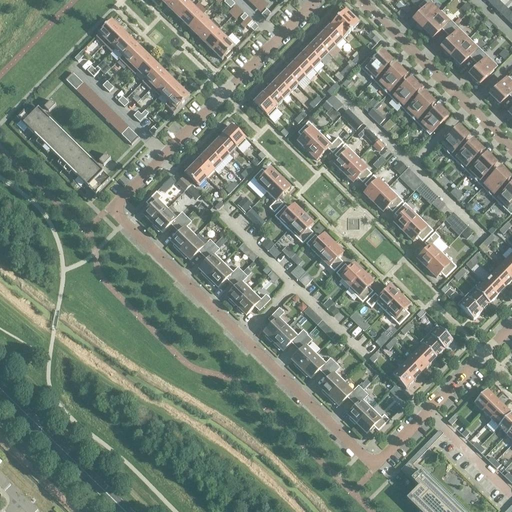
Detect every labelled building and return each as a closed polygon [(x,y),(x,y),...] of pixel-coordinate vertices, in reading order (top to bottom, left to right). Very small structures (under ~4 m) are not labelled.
[(185,0),(169,0),(165,5),(173,13),(185,0)] [(193,8),(185,0),(173,13),(181,21),(193,8)] [(428,0),(426,0),(418,8),(423,13),(414,22),(417,25),(416,26),(422,32),(441,12),(440,14),(431,5),(432,4),(428,0)] [(497,0),(492,0),(489,4),(493,8),(499,2),(497,0)] [(406,15),(410,10),(401,1),(396,7),(399,10),(400,9),(406,15)] [(499,2),(493,8),(498,12),(504,6),(499,2)] [(467,4),(461,10),(466,15),(472,9),(467,4)] [(201,16),(193,8),(181,21),(189,29),(201,16)] [(266,20),(271,14),(267,10),(262,16),(266,20)] [(337,20),(350,33),(359,24),(346,12),(337,20)] [(441,12),(422,32),(423,32),(424,31),(426,33),(425,35),(432,41),(442,31),(446,35),(455,26),(442,13),(441,12)] [(210,24),(201,16),(189,29),(197,37),(210,24)] [(244,22),(240,26),(250,36),(254,32),(258,29),(258,28),(255,25),(248,18),(244,22)] [(337,20),(330,28),(343,41),(350,33),(337,20)] [(197,37),(205,45),(218,32),(217,32),(219,30),(220,31),(221,29),(213,21),(210,24),(197,37)] [(488,21),(484,25),(488,30),(492,26),(488,21)] [(104,46),(120,30),(112,22),(96,38),(104,46)] [(455,26),(446,35),(451,40),(442,49),(445,52),(444,53),(450,59),(469,40),(455,26)] [(322,36),(335,48),(343,41),(330,28),(322,36)] [(127,37),(120,30),(104,46),(112,54),(115,50),(127,37)] [(219,30),(217,32),(218,32),(205,45),(213,53),(226,40),(228,39),(220,31),(219,30)] [(335,48),(322,36),(315,43),(327,56),(335,48)] [(123,58),(135,45),(132,42),(127,37),(115,50),(112,54),(119,61),(122,57),(123,58)] [(234,48),(226,40),(213,53),(222,61),(225,58),(226,60),(233,53),(231,51),(234,48)] [(474,63),(483,54),(469,40),(450,59),(451,60),(452,58),(454,61),(453,62),(459,68),(469,58),(474,63)] [(327,56),(315,43),(307,51),(320,64),(327,56)] [(143,52),(135,45),(123,58),(122,57),(119,61),(127,69),(143,52)] [(83,51),(75,60),(78,63),(86,55),(83,51)] [(320,64),(307,51),(299,59),(312,72),(320,64)] [(501,51),(495,53),(498,60),(504,58),(501,51)] [(150,60),(143,52),(127,69),(135,76),(138,73),(150,60)] [(483,54),(474,63),(479,67),(470,76),(473,79),(472,81),(478,87),(497,67),(483,54)] [(373,64),(368,59),(359,68),(373,82),(376,79),(383,73),(393,63),(386,56),(385,58),(382,55),(373,64)] [(299,59),(292,67),(305,79),(312,72),(299,59)] [(138,73),(145,80),(146,80),(158,68),(150,60),(138,73)] [(284,74),(297,87),(305,79),(292,67),(284,74)] [(166,75),(158,68),(146,80),(145,80),(142,83),(150,92),(152,90),(152,89),(166,75)] [(376,79),(373,82),(387,96),(390,93),(396,87),(397,87),(407,76),(400,70),(399,71),(396,68),(387,77),(383,73),(376,79)] [(65,82),(66,82),(76,91),(83,84),(73,75),(74,75),(73,74),(65,82)] [(284,74),(277,82),(290,95),(297,87),(284,74)] [(160,97),(161,96),(161,95),(174,83),(166,75),(152,89),(152,90),(160,97)] [(509,97),(511,99),(511,81),(508,78),(489,98),(496,104),(497,103),(500,106),(509,97)] [(269,90),(282,102),(290,95),(277,82),(269,90)] [(390,93),(387,96),(401,109),(404,106),(404,107),(410,100),(411,100),(421,90),(414,84),(413,85),(410,82),(401,91),(397,87),(396,87),(390,93)] [(181,90),(174,83),(161,95),(161,96),(168,103),(169,103),(181,90)] [(169,103),(168,103),(165,106),(173,114),(189,98),(181,90),(169,103)] [(269,90),(262,97),(274,110),(275,109),(282,102),(269,90)] [(404,106),(401,109),(415,123),(418,120),(424,114),(435,104),(428,97),(427,99),(424,96),(415,105),(411,100),(410,100),(404,107),(404,106)] [(275,109),(274,110),(262,97),(254,105),(258,108),(256,110),(262,116),(264,114),(269,119),(277,111),(275,109)] [(323,108),(329,114),(339,103),(333,98),(323,108)] [(44,109),(49,113),(49,114),(56,106),(51,102),(44,109)] [(34,136),(50,120),(38,109),(30,118),(24,111),(17,119),(34,136)] [(418,120),(415,123),(429,137),(448,117),(442,111),(441,112),(438,109),(429,118),(424,114),(418,120)] [(363,125),(348,110),(341,117),(356,132),(363,125)] [(141,116),(137,121),(140,124),(148,115),(145,112),(141,116)] [(380,115),(374,121),(380,126),(385,120),(380,115)] [(50,120),(34,136),(45,146),(60,131),(50,120)] [(390,122),(385,127),(389,131),(394,126),(390,122)] [(298,144),(307,153),(323,137),(308,123),(298,134),(303,139),(298,144)] [(364,126),(355,135),(360,139),(362,136),(363,137),(369,131),(364,126)] [(237,149),(236,149),(238,151),(246,142),(241,137),(243,135),(237,130),(235,131),(232,128),(224,136),(237,149)] [(457,159),(463,152),(459,148),(468,139),(465,136),(466,135),(459,128),(440,148),(455,162),(458,159),(457,159)] [(131,145),(131,146),(132,146),(139,139),(138,138),(128,129),(122,136),(131,145)] [(45,146),(56,157),(71,141),(60,131),(45,146)] [(224,136),(216,144),(229,156),(236,149),(237,149),(224,136)] [(328,150),(333,155),(343,144),(338,139),(331,146),(323,137),(307,153),(317,162),(328,150)] [(56,157),(67,167),(82,152),(71,141),(56,157)] [(373,148),(379,154),(385,148),(378,142),(373,148)] [(458,159),(455,162),(469,175),(471,173),(471,172),(477,166),(473,161),(482,153),(479,150),(480,148),(473,142),(463,152),(457,159),(458,159)] [(209,151),(222,164),(229,156),(216,144),(209,151)] [(344,175),(358,162),(359,160),(345,146),(334,157),(339,162),(335,166),(344,175)] [(209,151),(201,159),(214,172),(222,164),(209,151)] [(67,167),(77,178),(92,162),(82,152),(67,167)] [(99,163),(104,167),(111,160),(106,156),(99,163)] [(477,166),(471,172),(471,173),(469,175),(483,189),(485,186),(491,180),(491,179),(487,175),(496,166),(493,163),(494,162),(487,156),(477,166)] [(201,159),(194,167),(207,179),(214,172),(201,159)] [(110,180),(103,173),(92,162),(77,178),(95,195),(110,180)] [(358,162),(344,175),(353,184),(358,180),(362,184),(372,175),(358,162)] [(403,173),(407,169),(401,163),(397,167),(403,173)] [(207,179),(194,167),(186,175),(199,188),(207,179)] [(485,186),(483,189),(497,203),(499,200),(505,193),(501,189),(510,180),(507,177),(508,176),(501,169),(491,179),(491,180),(485,186)] [(267,194),(281,180),(271,171),(267,175),(262,171),(253,180),(267,194)] [(415,176),(406,185),(414,193),(416,192),(423,184),(415,176)] [(387,191),(387,190),(373,177),(364,186),(369,191),(365,196),(374,204),(387,191)] [(183,179),(177,185),(181,188),(181,189),(184,192),(185,193),(191,186),(190,186),(187,183),(187,182),(183,179)] [(290,189),(281,180),(267,194),(276,202),(269,209),(274,214),(283,205),(279,200),(290,189)] [(160,194),(167,202),(179,191),(172,183),(160,194)] [(429,190),(423,184),(416,192),(422,198),(429,190)] [(499,200),(497,203),(511,217),(511,215),(511,186),(505,193),(499,200)] [(387,190),(387,191),(374,204),(383,214),(388,209),(392,214),(403,203),(389,189),(387,190)] [(166,211),(167,212),(168,210),(159,201),(162,198),(157,193),(146,204),(151,209),(144,216),(153,225),(166,211)] [(237,207),(246,216),(252,210),(249,208),(252,205),(245,198),(237,207)] [(197,203),(194,207),(200,212),(203,207),(197,203)] [(394,225),(404,234),(419,218),(405,205),(394,216),(399,220),(394,225)] [(275,218),(289,232),(304,216),(295,207),(290,212),(285,207),(275,218)] [(252,210),(246,216),(252,222),(257,216),(252,210)] [(175,220),(167,212),(166,211),(153,225),(154,227),(153,228),(159,233),(160,232),(162,234),(173,223),(177,228),(187,219),(182,214),(175,220)] [(289,232),(303,245),(313,234),(309,230),(313,225),(304,216),(289,232)] [(347,218),(347,228),(358,228),(357,218),(347,218)] [(433,232),(419,218),(404,234),(413,243),(418,238),(422,243),(433,232)] [(187,219),(177,228),(182,233),(171,244),(175,247),(173,248),(180,254),(194,239),(195,239),(196,238),(187,228),(192,223),(191,223),(187,219)] [(455,227),(462,234),(467,228),(460,221),(455,227)] [(488,233),(491,236),(496,231),(493,228),(488,233)] [(467,241),(473,234),(468,230),(462,236),(467,241)] [(433,246),(440,239),(435,234),(424,245),(429,250),(418,261),(427,270),(442,254),(433,246)] [(306,245),(320,259),(334,245),(324,236),(320,241),(315,236),(306,245)] [(491,236),(487,240),(491,244),(495,240),(491,236)] [(201,251),(205,256),(215,246),(210,241),(203,248),(195,239),(194,239),(180,254),(186,260),(187,259),(190,262),(201,251)] [(267,239),(261,246),(268,253),(275,246),(267,239)] [(486,249),(491,244),(487,240),(482,245),(486,249)] [(243,245),(238,250),(252,264),(257,259),(243,245)] [(334,245),(320,259),(334,273),(343,264),(338,259),(343,255),(334,245)] [(205,256),(210,260),(200,271),(203,274),(201,275),(208,281),(224,265),(215,256),(220,251),(215,246),(205,256)] [(279,253),(273,248),(268,253),(274,259),(279,253)] [(456,268),(442,254),(427,270),(436,279),(441,275),(445,279),(456,268)] [(477,262),(473,259),(465,266),(471,272),(474,268),(472,266),(477,262)] [(511,266),(507,261),(499,269),(511,281),(511,266)] [(233,274),(224,265),(208,281),(214,287),(215,286),(218,289),(229,278),(233,283),(243,274),(238,269),(233,274)] [(350,288),(350,289),(364,275),(354,266),(350,270),(345,266),(336,275),(350,288)] [(291,275),(298,281),(305,274),(299,267),(291,275)] [(233,283),(238,288),(227,299),(230,301),(229,302),(234,307),(235,306),(237,308),(252,292),(243,283),(248,278),(247,278),(251,274),(247,269),(243,274),(233,283)] [(505,290),(505,289),(511,282),(511,281),(499,269),(491,276),(505,290)] [(373,284),(364,275),(350,289),(350,288),(348,290),(362,304),(373,293),(368,288),(373,284)] [(497,297),(505,290),(491,276),(484,284),(497,297)] [(497,297),(484,284),(476,292),(490,305),(497,297)] [(445,295),(450,289),(447,286),(441,292),(445,295)] [(387,311),(400,298),(391,288),(380,300),(375,295),(366,305),(371,310),(376,305),(385,313),(387,312),(387,311)] [(465,298),(481,314),(490,305),(476,292),(473,289),(465,298)] [(454,293),(451,290),(446,296),(449,299),(454,293)] [(252,292),(237,308),(238,309),(237,310),(242,315),(244,314),(246,317),(257,306),(262,310),(271,301),(266,296),(261,301),(252,292)] [(387,311),(387,312),(401,325),(410,316),(405,311),(409,307),(400,298),(387,311)] [(457,306),(471,320),(473,322),(481,314),(465,298),(457,306)] [(328,301),(323,306),(328,310),(332,306),(328,301)] [(333,307),(329,312),(334,317),(339,313),(333,307)] [(272,342),(273,344),(289,328),(280,319),(284,314),(279,309),(270,319),(275,324),(264,335),(267,337),(265,338),(271,343),(272,342)] [(420,320),(426,315),(422,311),(417,317),(420,320)] [(365,323),(360,329),(364,333),(370,328),(365,323)] [(429,335),(445,351),(453,343),(436,327),(429,335)] [(289,328),(273,344),(275,345),(274,346),(279,351),(280,350),(283,353),(293,342),(298,346),(307,337),(303,332),(298,337),(289,328)] [(386,333),(375,344),(380,349),(391,338),(386,333)] [(423,346),(436,359),(445,351),(429,335),(420,344),(423,347),(423,346)] [(312,342),(307,337),(298,346),(303,351),(292,362),(295,365),(294,366),(300,372),(317,356),(308,347),(312,342)] [(360,344),(370,352),(375,345),(366,338),(360,344)] [(416,354),(429,367),(436,359),(423,346),(423,347),(416,354)] [(429,367),(416,354),(408,362),(421,375),(429,367)] [(321,369),(326,374),(335,364),(330,360),(326,364),(317,356),(300,372),(307,378),(308,377),(311,380),(321,369)] [(421,375),(408,362),(400,369),(414,382),(421,375)] [(331,378),(329,381),(320,389),(323,392),(322,393),(328,400),(343,385),(345,383),(336,374),(340,369),(335,364),(326,374),(331,378)] [(414,382),(400,369),(392,377),(406,390),(414,382)] [(343,385),(328,400),(335,406),(336,405),(339,408),(349,397),(354,401),(363,392),(358,387),(352,394),(343,385)] [(396,387),(392,392),(396,396),(401,391),(396,387)] [(356,425),(357,426),(373,410),(364,402),(368,397),(363,392),(354,401),(359,406),(348,417),(350,419),(349,420),(355,426),(356,425)] [(474,405),(483,414),(496,400),(487,392),(474,405)] [(483,414),(491,421),(504,408),(496,400),(483,414)] [(491,421),(499,429),(511,416),(504,408),(491,421)] [(373,410),(357,426),(367,435),(374,428),(378,433),(389,421),(384,416),(382,419),(373,410)] [(456,415),(448,423),(452,427),(459,419),(456,415)] [(499,429),(506,436),(511,430),(511,416),(499,429)] [(409,463),(401,471),(419,489),(427,480),(409,463)] [(419,489),(407,501),(417,511),(419,511),(439,492),(427,480),(419,489)] [(443,511),(451,504),(439,492),(419,511),(443,511)]
